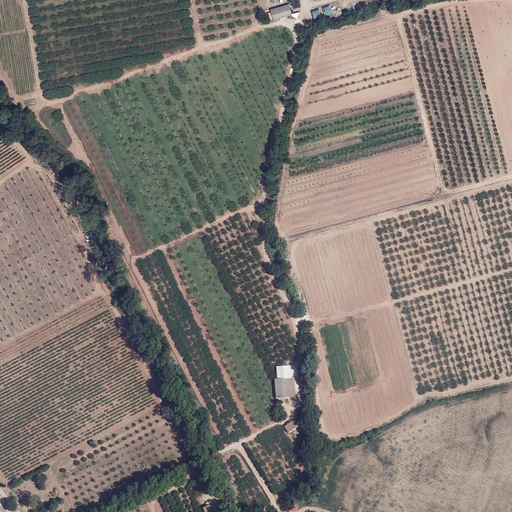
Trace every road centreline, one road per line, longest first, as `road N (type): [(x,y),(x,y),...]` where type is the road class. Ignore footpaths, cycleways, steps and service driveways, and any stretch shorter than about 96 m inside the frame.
road 1 (track): [(511,378),(427,394),(390,418),(332,434),(319,400),(315,321),(294,252),(313,235),(494,185)]
road 2 (track): [(455,0),(315,38),(280,211),(279,227),(289,235),(442,190)]
road 3 (track): [(511,176),(442,190),(398,13)]
road 4 (track): [(294,321),(322,321),(511,269)]
road 5 (track): [(418,398),(369,221)]
